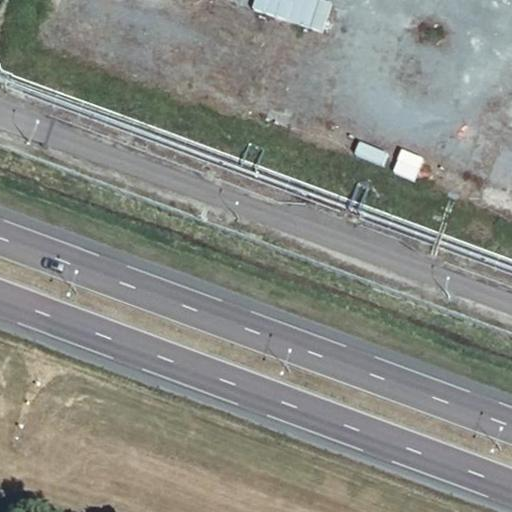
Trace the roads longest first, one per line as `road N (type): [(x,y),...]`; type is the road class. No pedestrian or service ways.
road 1 (secondary): [(0,310),(511,500)]
road 2 (secondary): [(511,427),(0,240)]
